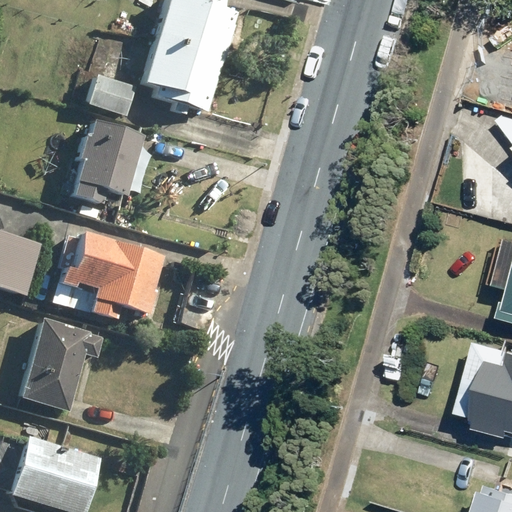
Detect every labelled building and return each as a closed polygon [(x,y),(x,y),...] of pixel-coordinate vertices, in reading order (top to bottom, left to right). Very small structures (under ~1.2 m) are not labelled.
[(140,92),(207,110),(235,11),(196,0),(148,0),(139,31),(156,35),(140,92)] [(134,86),(94,75),(85,104),(125,116),(134,86)] [(142,134),(92,120),(71,194),(121,208),(142,134)] [(142,328),(163,255),(71,229),(50,302),(142,328)] [(0,289),(19,295),(34,244),(0,234),(0,289)] [(41,317),(18,398),(67,411),(83,354),(97,358),(103,337),(90,333),(91,331),(41,317)] [(511,349),(487,342),(464,416),(511,430),(511,349)] [(0,445),(0,490),(66,511),(83,511),(100,460),(5,430),(0,445)] [(511,511),(511,495),(489,489),(482,511),(511,511)]
